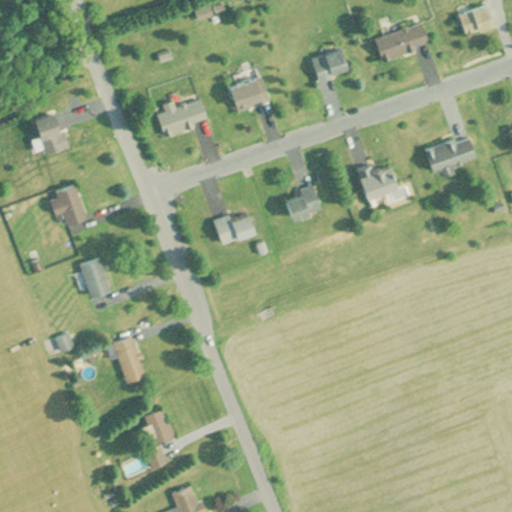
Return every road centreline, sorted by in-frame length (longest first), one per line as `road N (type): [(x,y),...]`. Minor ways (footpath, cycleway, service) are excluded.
road 1 (residential): [(278,511),(73,0)]
road 2 (residential): [(147,185),(511,60)]
